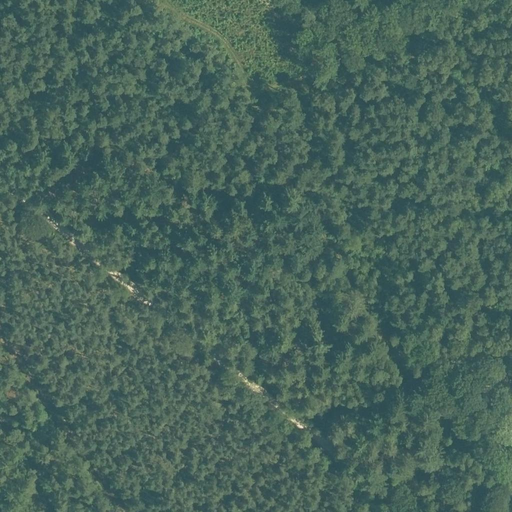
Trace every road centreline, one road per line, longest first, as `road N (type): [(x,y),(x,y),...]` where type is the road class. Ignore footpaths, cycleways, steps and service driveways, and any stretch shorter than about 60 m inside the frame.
road 1 (track): [(0,178),(403,511)]
road 2 (track): [(120,511),(0,339)]
